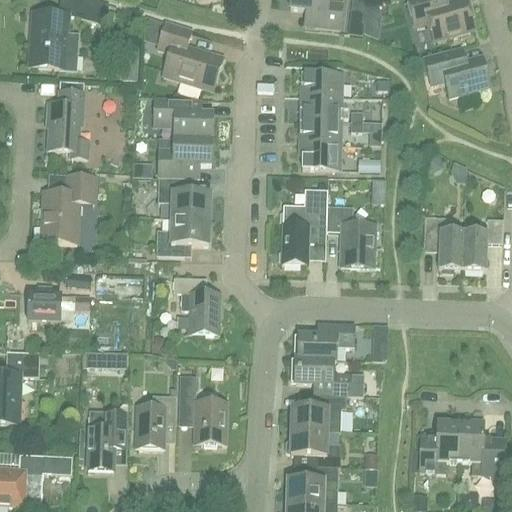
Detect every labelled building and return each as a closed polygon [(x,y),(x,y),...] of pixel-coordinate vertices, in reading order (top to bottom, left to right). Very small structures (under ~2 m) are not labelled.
[(341,8),(327,6),(327,0),(290,0),(289,13),(315,16),(313,31),(338,34),(341,8)] [(464,2),(438,9),(435,0),(415,0),(405,3),(412,28),(427,24),(432,44),(473,33),(464,2)] [(103,29),(108,10),(79,2),(78,8),(77,8),(74,22),(103,29)] [(67,38),(68,20),(32,17),(28,72),(75,75),(78,39),(67,38)] [(170,58),(163,79),(212,95),(222,62),(186,51),(191,36),(165,27),(157,53),(170,58)] [(132,80),(132,52),(113,53),(113,80),(132,80)] [(488,91),(480,61),(453,68),(450,55),(423,62),(430,90),(444,87),(448,101),(488,91)] [(340,101),(340,77),(303,76),(302,101),(340,101)] [(377,95),(389,95),(389,84),(377,84),(377,95)] [(59,86),(58,109),(48,109),(47,126),(49,126),(48,155),(71,157),(71,162),(86,163),(87,148),(77,147),(78,131),(81,131),(83,87),(59,86)] [(339,126),(340,101),(302,101),(302,125),(339,126)] [(211,145),(211,119),(199,118),(200,104),(154,103),(153,131),(173,132),(173,143),(211,145)] [(351,126),(362,127),(362,116),(351,116),(351,126)] [(339,150),(339,126),(302,125),(301,149),(339,150)] [(362,136),(362,127),(351,126),(351,136),(362,136)] [(210,170),(211,145),(173,143),(172,169),(158,168),(158,183),(186,184),(186,170),(210,170)] [(338,174),(339,150),(301,149),(301,174),(338,174)] [(380,177),(380,163),(358,163),(358,176),(380,177)] [(93,209),(95,182),(49,180),(48,197),(43,197),(40,247),(76,249),(78,208),(93,209)] [(209,198),(185,197),(186,184),(158,183),(157,207),(171,208),(171,223),(209,225),(209,198)] [(374,272),(376,229),(352,228),(352,212),(327,211),(326,236),(340,236),(339,271),(374,272)] [(452,274),(462,274),(463,237),(449,236),(449,223),(424,222),(423,256),(439,257),(438,274),(442,274),(442,278),(452,278),(452,274)] [(208,250),(209,225),(171,223),(170,236),(156,235),(155,261),(183,261),(184,249),(208,250)] [(486,238),(463,237),(462,274),(485,275),(486,248),(502,248),(503,224),(487,224),(486,238)] [(325,246),(326,230),(283,229),(281,269),(307,270),(308,246),(325,246)] [(173,298),(181,298),(181,315),(190,316),(189,339),(218,339),(219,298),(206,298),(206,283),(173,282),(173,298)] [(28,299),(27,326),(60,327),(61,300),(28,299)] [(94,301),(90,301),(72,301),(72,314),(89,314),(89,313),(94,313),(94,301)] [(354,329),(329,329),(317,328),(317,340),(299,340),(293,339),(292,363),(335,365),(335,352),(353,352),(354,329)] [(88,353),(88,336),(63,335),(63,352),(88,353)] [(39,382),(39,358),(7,358),(6,376),(0,376),(0,429),(20,430),(21,381),(39,382)] [(335,366),(335,365),(292,363),(289,363),(288,387),(295,388),(312,388),(312,400),(318,400),(324,400),(346,401),(349,401),(350,378),(332,378),(333,365),(335,366)] [(226,450),(227,407),(195,406),(196,381),(179,381),(178,412),(194,413),(193,449),(226,450)] [(175,429),(176,401),(152,400),(152,412),(137,412),(135,453),(163,453),(164,428),(175,429)] [(327,436),(340,437),(341,413),(346,413),(346,401),(324,400),(318,400),(318,412),(291,411),(291,435),(327,436)] [(126,461),(126,453),(126,446),(127,418),(102,418),(89,417),(88,433),(87,475),(113,476),(114,461),(126,461)] [(458,467),(460,427),(436,426),(436,442),(420,441),(420,448),(419,477),(445,478),(445,466),(458,467)] [(505,482),(506,451),(506,444),(483,443),(483,427),(460,427),(458,467),(472,467),(471,480),(481,480),(481,481),(505,482)] [(326,448),(327,436),(291,435),(290,459),(316,460),(316,472),(338,473),(340,473),(341,448),(326,448)] [(41,509),(43,479),(72,480),(73,462),(20,459),(19,475),(9,474),(9,477),(0,476),(0,510),(21,511),(23,511),(24,508),(41,509)] [(337,497),(338,473),(316,472),(314,472),(314,484),(287,483),(286,507),(337,508),(337,497)] [(455,511),(472,511),(472,497),(456,496),(455,511)]
